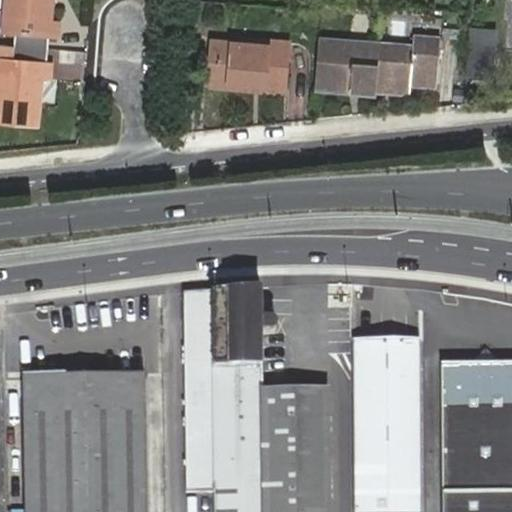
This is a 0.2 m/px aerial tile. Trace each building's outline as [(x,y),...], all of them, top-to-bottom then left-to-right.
[(7,0),(5,33),(59,38),(60,22),(53,21),(54,0),(7,0)] [(492,71),(495,28),(468,26),(465,69),(492,71)] [(270,43),(210,38),(205,86),(288,93),(293,39),(270,37),(270,43)] [(410,62),(379,59),(376,89),(412,91),(412,82),(437,85),(441,40),(412,37),(410,62)] [(319,53),(317,87),(376,92),(376,89),(379,59),(319,53)] [(0,58),(0,122),(33,125),(38,77),(46,79),(47,63),(0,58)] [(217,491),(217,511),(269,511),(267,387),(265,288),(216,289),(217,491)] [(216,289),(185,291),(187,492),(217,491),(216,289)] [(356,511),(389,511),(389,368),(404,368),(403,342),(355,341),(357,496),(356,511)] [(404,368),(418,368),(419,341),(403,342),(404,368)] [(442,366),(443,490),(511,490),(511,364),(503,365),(472,366),(442,366)] [(419,511),(419,490),(418,368),(404,368),(389,368),(389,511),(419,511)] [(145,511),(143,376),(108,377),(112,511),(145,511)] [(26,377),(26,511),(112,511),(108,377),(26,377)] [(335,511),(333,387),(300,386),(267,387),(269,511),(335,511)] [(511,511),(511,490),(443,490),(443,511),(511,511)]
